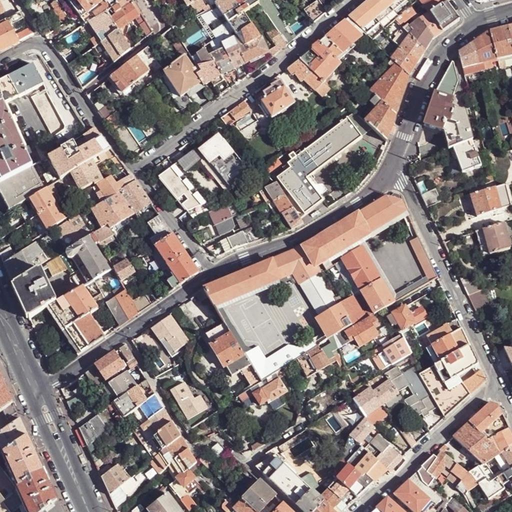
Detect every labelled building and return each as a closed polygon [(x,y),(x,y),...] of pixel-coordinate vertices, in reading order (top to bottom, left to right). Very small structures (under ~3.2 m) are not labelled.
[(89,13),(78,0),(67,0),(82,19),(89,13)] [(105,0),(78,0),(89,13),(105,0)] [(132,3),(130,1),(128,2),(125,0),(123,0),(120,4),(130,21),(136,18),(140,16),(139,15),(132,3)] [(189,7),(183,0),(179,0),(185,9),(189,7)] [(201,0),(199,0),(191,5),(196,14),(203,10),(205,13),(211,8),(209,4),(206,6),(201,0)] [(234,0),(221,0),(217,3),(229,23),(244,13),(234,0)] [(255,0),(234,0),(244,13),(258,4),(257,1),(255,0)] [(258,0),(257,1),(258,4),(266,15),(275,27),(279,33),(288,45),(295,40),(278,17),(281,16),(269,0),(258,0)] [(317,0),(304,9),(315,24),(327,13),(317,0)] [(370,0),(349,19),(364,34),(372,41),(375,39),(383,32),(395,21),(412,7),(413,6),(409,1),(407,0),(370,0)] [(425,7),(420,0),(417,3),(413,6),(412,7),(417,14),(422,9),(425,7)] [(447,2),(445,0),(420,0),(425,7),(426,8),(429,12),(430,14),(447,2)] [(115,7),(111,1),(95,13),(95,14),(98,18),(99,17),(109,11),(115,7)] [(134,1),(132,3),(139,15),(142,14),(134,1)] [(460,20),(447,2),(430,14),(429,12),(420,19),(434,39),(438,36),(449,27),(460,20)] [(115,7),(109,11),(119,29),(123,27),(131,22),(130,21),(120,4),(119,5),(115,7)] [(399,25),(401,27),(415,16),(417,14),(412,7),(395,21),(399,25)] [(71,21),(62,8),(56,11),(65,25),(71,21)] [(22,12),(22,11),(18,13),(7,19),(9,23),(10,25),(20,20),(24,17),(22,13),(22,12)] [(119,29),(109,11),(99,17),(98,18),(105,31),(110,38),(115,34),(120,30),(119,29)] [(214,11),(203,18),(208,26),(219,18),(214,11)] [(244,13),(229,23),(234,31),(235,32),(241,42),(244,47),(261,39),(244,13)] [(147,23),(142,14),(139,15),(140,16),(136,18),(148,37),(149,35),(150,35),(153,32),(150,28),(147,23)] [(30,27),(24,17),(20,20),(25,29),(30,27)] [(364,34),(349,19),(330,35),(319,44),(335,60),(344,52),(361,37),(361,36),(364,34)] [(429,46),(434,39),(420,19),(419,21),(406,32),(410,36),(426,51),(429,46)] [(306,23),(310,28),(315,24),(311,20),(306,23)] [(399,25),(395,21),(383,32),(387,35),(399,25)] [(10,25),(9,23),(0,27),(0,47),(2,52),(20,42),(16,34),(10,25)] [(213,46),(205,50),(208,58),(210,58),(210,57),(222,51),(225,49),(223,45),(234,39),(232,34),(235,32),(234,31),(229,23),(214,33),(218,39),(212,43),(213,46)] [(34,34),(30,27),(25,29),(16,34),(20,42),(34,34)] [(275,27),(267,33),(276,47),(268,51),(270,54),(269,54),(272,58),(288,45),(279,33),(275,27)] [(403,28),(402,27),(396,34),(405,41),(410,36),(406,32),(404,30),(403,28)] [(499,29),(489,32),(497,60),(511,56),(511,43),(508,27),(499,29)] [(52,33),(49,28),(43,32),(47,37),(52,33)] [(120,30),(115,34),(127,54),(132,50),(128,43),(123,35),(120,30)] [(105,31),(99,35),(102,43),(103,42),(110,38),(105,31)] [(458,54),(463,68),(497,60),(489,32),(476,41),(472,44),(458,54)] [(393,35),(394,37),(392,40),(395,42),(396,43),(397,44),(401,48),(405,41),(396,34),(394,33),(393,35)] [(115,34),(110,38),(122,58),(127,54),(115,34)] [(102,43),(99,35),(91,41),(95,48),(102,43)] [(142,42),(143,41),(140,37),(139,35),(128,43),(132,50),(142,42)] [(422,57),(426,51),(410,36),(405,41),(401,48),(418,64),(422,57)] [(103,42),(102,43),(115,63),(122,58),(110,38),(103,42)] [(269,54),(270,54),(268,51),(262,38),(261,39),(244,47),(239,49),(246,65),(269,54)] [(236,44),(234,39),(223,45),(225,49),(235,70),(246,65),(239,49),(236,44)] [(375,39),(372,41),(378,47),(380,44),(375,39)] [(181,42),(175,47),(183,59),(186,57),(189,54),(181,42)] [(397,44),(396,43),(392,48),(397,53),(401,48),(397,44)] [(319,44),(300,60),(325,83),(341,65),(338,62),(335,60),(319,44)] [(413,72),(418,64),(401,48),(397,53),(392,59),(392,60),(397,65),(410,77),(413,72)] [(222,51),(210,57),(210,58),(222,76),(229,73),(235,70),(225,49),(222,51)] [(205,50),(193,58),(200,68),(195,70),(203,84),(204,87),(212,83),(222,76),(210,58),(208,58),(205,50)] [(344,57),(344,52),(335,60),(338,62),(344,57)] [(137,57),(118,73),(130,89),(150,73),(139,60),(138,58),(137,57)] [(183,59),(166,73),(164,74),(180,98),(181,99),(203,84),(195,70),(186,57),(183,59)] [(88,68),(81,58),(72,64),(69,67),(76,77),(88,68)] [(162,68),(155,60),(153,61),(150,64),(157,72),(162,68)] [(325,83),(300,60),(288,69),(294,76),(293,76),(293,77),(296,75),(302,82),(302,83),(302,84),(306,81),(324,99),(325,98),(325,97),(332,89),(325,83)] [(499,67),(497,60),(463,68),(465,76),(499,67)] [(458,82),(453,63),(452,62),(449,69),(434,94),(451,101),(458,82)] [(0,184),(30,169),(32,168),(33,167),(28,155),(27,155),(5,106),(20,97),(44,84),(33,65),(0,83),(0,184)] [(104,65),(98,70),(102,75),(108,69),(104,65)] [(410,77),(397,65),(393,68),(370,92),(377,98),(383,104),(397,116),(398,111),(404,95),(406,89),(410,77)] [(130,89),(118,73),(111,79),(124,94),(130,89)] [(229,73),(222,76),(226,83),(231,89),(237,84),(229,73)] [(180,98),(164,74),(159,79),(174,102),(180,98)] [(226,83),(222,76),(212,83),(216,89),(226,83)] [(273,119),(296,105),(281,82),(272,87),(273,89),(265,94),(266,97),(268,100),(264,102),(262,103),(273,119)] [(46,88),(44,84),(20,97),(8,105),(13,116),(14,115),(17,122),(16,122),(27,147),(29,146),(32,153),(28,155),(33,167),(42,162),(36,148),(44,145),(54,138),(32,97),(30,95),(36,92),(39,91),(40,93),(45,90),(46,88)] [(66,126),(47,92),(41,95),(40,93),(38,94),(32,97),(54,138),(65,129),(66,126)] [(140,94),(128,104),(131,108),(144,98),(140,94)] [(432,101),(424,125),(439,131),(444,132),(448,150),(453,148),(472,142),(465,113),(449,108),(451,101),(434,94),(432,101)] [(383,104),(377,98),(371,105),(377,110),(383,104)] [(101,102),(94,107),(99,114),(106,109),(101,102)] [(252,115),(243,103),(222,119),(229,128),(237,121),(252,115)] [(393,127),(397,116),(383,104),(377,110),(366,122),(374,130),(388,143),(393,127)] [(8,105),(5,106),(27,155),(28,155),(32,153),(29,146),(27,147),(16,122),(17,122),(14,115),(13,116),(8,105)] [(117,113),(111,105),(106,109),(99,114),(104,123),(115,113),(117,113)] [(117,113),(106,122),(114,132),(118,129),(113,123),(120,117),(117,113)] [(356,113),(348,119),(363,138),(374,130),(366,122),(363,119),(360,117),(356,113)] [(319,171),(363,138),(348,119),(347,120),(348,120),(343,124),(342,122),(340,124),(341,125),(306,151),(305,152),(319,171)] [(110,149),(96,129),(89,133),(87,135),(91,141),(93,140),(95,142),(104,154),(110,149)] [(85,136),(74,143),(79,152),(90,145),(85,136)] [(218,136),(200,151),(198,149),(160,178),(194,220),(211,215),(210,213),(213,212),(183,175),(201,159),(225,190),(247,171),(229,147),(228,148),(218,136)] [(104,154),(95,142),(90,145),(79,152),(74,143),(62,150),(61,152),(49,159),(57,173),(61,181),(74,173),(86,165),(93,160),(104,154)] [(472,142),(453,148),(454,151),(457,160),(462,174),(481,167),(472,142)] [(44,145),(36,148),(42,162),(48,159),(44,145)] [(498,146),(485,150),(486,155),(493,154),(499,153),(498,146)] [(319,171),(305,152),(283,169),(286,173),(291,169),(312,198),(318,194),(308,179),(319,171)] [(493,154),(486,155),(488,162),(494,161),(493,154)] [(57,173),(49,159),(48,159),(42,162),(41,163),(47,174),(44,176),(47,183),(51,181),(54,186),(61,181),(57,173)] [(93,160),(86,165),(95,184),(103,179),(93,160)] [(86,165),(74,173),(83,191),(95,184),(86,165)] [(30,200),(45,191),(32,168),(30,169),(0,184),(0,193),(10,213),(30,200)] [(323,201),(318,194),(312,198),(291,169),(286,173),(278,179),(298,209),(304,204),(309,212),(325,201),(324,200),(323,201)] [(112,178),(121,192),(126,189),(127,188),(122,180),(119,182),(115,176),(112,178)] [(112,178),(99,185),(109,200),(121,192),(112,178)] [(152,204),(136,182),(135,183),(126,189),(121,192),(136,214),(152,204)] [(275,185),(266,189),(274,202),(285,197),(282,191),(277,184),(275,185)] [(511,202),(507,185),(495,189),(502,210),(511,207),(511,202)] [(53,186),(47,190),(53,199),(58,195),(53,186)] [(470,196),(477,218),(502,210),(495,189),(495,188),(470,196)] [(266,189),(260,192),(268,205),(274,202),(266,189)] [(53,199),(47,190),(45,191),(30,200),(35,210),(39,216),(57,205),(53,199)] [(441,202),(435,190),(428,193),(421,196),(427,208),(441,202)] [(92,211),(102,230),(110,225),(112,230),(136,215),(136,214),(121,192),(109,200),(92,211)] [(58,195),(53,199),(57,205),(62,201),(58,195)] [(294,209),(285,197),(274,202),(280,212),(282,214),(294,209)] [(358,215),(370,233),(401,214),(406,211),(401,202),(387,197),(358,215)] [(309,212),(304,204),(298,209),(303,217),(309,212)] [(60,211),(57,205),(39,216),(48,231),(65,220),(60,211)] [(213,212),(210,213),(211,215),(217,226),(218,226),(233,219),(234,218),(228,206),(213,212)] [(66,208),(60,211),(65,220),(68,218),(71,216),(66,208)] [(294,209),(282,214),(286,220),(292,231),(303,225),(300,219),(294,209)] [(35,210),(27,215),(31,221),(39,216),(35,210)] [(406,211),(401,214),(403,219),(413,240),(415,243),(420,241),(406,211)] [(83,217),(81,214),(70,221),(56,231),(63,240),(70,235),(75,244),(79,242),(89,235),(80,219),(83,217)] [(286,220),(282,214),(276,217),(280,223),(286,220)] [(357,241),(360,246),(364,243),(403,219),(401,214),(370,233),(357,241)] [(249,215),(237,220),(241,229),(246,227),(243,223),(246,222),(246,221),(251,218),(249,215)] [(303,248),(316,267),(316,266),(322,263),(328,259),(357,241),(370,233),(358,215),(303,248)] [(39,216),(31,221),(40,236),(48,231),(39,216)] [(168,228),(160,217),(148,224),(157,236),(168,228)] [(233,219),(218,226),(223,236),(233,231),(235,227),(233,219)] [(286,220),(280,223),(286,233),(292,231),(286,220)] [(94,235),(98,242),(104,238),(113,233),(112,230),(110,225),(102,230),(95,234),(94,235)] [(489,255),(510,249),(507,237),(504,228),(503,225),(502,225),(495,227),(483,231),(489,255)] [(173,235),(168,228),(157,236),(151,241),(155,247),(173,235)] [(482,257),(489,255),(483,231),(475,233),(482,257)] [(247,239),(244,232),(236,235),(228,239),(233,251),(241,247),(249,245),(248,241),(247,239)] [(94,235),(90,237),(95,245),(99,243),(98,242),(94,235)] [(176,240),(173,235),(155,247),(157,250),(165,261),(168,266),(186,254),(183,250),(176,240)] [(111,272),(107,265),(95,245),(90,237),(80,244),(67,252),(79,271),(80,273),(84,279),(88,286),(106,275),(111,272)] [(107,243),(104,238),(98,242),(99,243),(101,247),(107,243)] [(233,251),(228,239),(221,243),(227,254),(233,251)] [(427,277),(430,276),(415,243),(413,240),(410,241),(427,277)] [(357,241),(328,259),(331,263),(360,246),(357,241)] [(420,241),(415,243),(430,276),(433,281),(438,278),(420,241)] [(39,242),(26,251),(35,270),(49,260),(50,260),(39,242)] [(364,243),(360,246),(362,249),(395,303),(396,295),(364,243)] [(1,254),(4,261),(19,251),(14,245),(1,254)] [(303,248),(272,261),(280,279),(293,274),(298,282),(300,285),(321,273),(316,266),(316,267),(303,248)] [(362,249),(342,260),(360,291),(371,309),(375,315),(395,303),(362,249)] [(165,261),(157,250),(152,253),(160,264),(165,261)] [(26,251),(22,254),(29,268),(31,267),(33,271),(35,270),(26,251)] [(79,271),(67,252),(62,255),(69,270),(72,276),(79,271)] [(6,265),(14,284),(31,272),(29,268),(22,254),(6,265)] [(199,274),(186,254),(168,266),(171,271),(173,274),(176,278),(182,286),(199,274)] [(69,270),(62,255),(54,261),(60,274),(69,270)] [(328,259),(322,263),(327,271),(333,267),(332,266),(331,263),(328,259)] [(342,260),(335,264),(336,266),(354,295),(360,291),(342,260)] [(54,277),(60,274),(54,261),(52,261),(50,262),(47,264),(49,269),(54,277)] [(122,283),(136,273),(135,271),(129,261),(128,262),(114,269),(118,275),(122,283)] [(272,261),(204,290),(209,297),(215,307),(275,281),(280,279),(272,261)] [(47,264),(39,270),(40,273),(49,269),(47,264)] [(171,271),(168,266),(162,270),(165,275),(171,271)] [(118,275),(114,269),(111,272),(106,275),(109,280),(118,275)] [(15,286),(31,320),(51,308),(55,305),(49,291),(52,289),(49,283),(46,284),(40,273),(39,270),(15,286)] [(84,279),(80,273),(72,279),(70,280),(72,286),(81,281),(84,279)] [(321,273),(300,285),(319,316),(339,304),(321,273)] [(277,286),(291,281),(294,285),(298,282),(293,274),(280,279),(275,281),(277,286)] [(433,281),(430,276),(427,277),(396,295),(395,303),(433,281)] [(466,277),(460,279),(464,287),(470,285),(469,283),(466,277)] [(182,286),(176,278),(174,279),(169,282),(175,291),(182,286)] [(468,296),(482,290),(478,280),(469,283),(470,285),(464,287),(468,296)] [(85,288),(81,281),(72,286),(68,288),(70,296),(83,288),(85,288)] [(215,307),(217,311),(222,309),(277,286),(275,281),(215,307)] [(127,290),(125,287),(115,291),(117,297),(127,290)] [(51,308),(67,331),(89,316),(98,310),(83,288),(70,296),(64,300),(55,305),(51,308)] [(131,321),(141,314),(135,304),(133,300),(127,290),(117,297),(131,321)] [(209,297),(204,290),(186,303),(191,310),(193,308),(194,308),(209,297)] [(468,296),(475,310),(489,304),(482,290),(468,296)] [(145,297),(143,294),(133,300),(135,304),(145,297)] [(339,304),(353,326),(367,318),(364,313),(354,295),(339,304)] [(122,327),(131,321),(117,297),(107,304),(122,327)] [(141,314),(151,307),(148,302),(146,297),(145,297),(135,304),(141,314)] [(353,326),(339,304),(319,316),(333,339),(334,338),(336,337),(353,326)] [(451,306),(446,309),(449,315),(454,312),(451,306)] [(388,318),(393,326),(397,324),(402,332),(413,326),(427,317),(422,309),(413,314),(408,313),(405,307),(388,318)] [(67,331),(51,308),(47,310),(63,333),(67,331)] [(251,366),(261,383),(266,380),(264,376),(271,371),(268,367),(291,352),(297,361),(299,360),(303,357),(309,354),(317,349),(312,340),(299,348),(290,346),(266,360),(258,347),(253,351),(244,346),(222,309),(217,311),(224,323),(231,334),(244,355),(245,356),(251,366)] [(364,313),(367,318),(368,317),(373,314),(374,315),(375,315),(371,309),(364,313)] [(182,347),(190,342),(169,315),(151,328),(160,342),(164,338),(173,350),(168,353),(172,358),(176,355),(181,352),(179,349),(182,347)] [(89,316),(67,331),(83,354),(105,339),(89,316)] [(353,326),(336,337),(341,344),(343,348),(352,343),(356,340),(360,346),(361,348),(379,336),(373,329),(378,325),(373,317),(368,320),(367,318),(353,326)] [(462,329),(458,320),(424,340),(425,341),(421,343),(425,350),(427,349),(433,346),(447,338),(462,329)] [(206,334),(212,345),(231,334),(224,323),(206,334)] [(413,326),(402,332),(398,334),(399,337),(400,337),(413,329),(414,328),(413,326)] [(470,346),(462,329),(447,338),(433,346),(442,362),(470,346)] [(72,346),(79,357),(83,354),(67,331),(63,333),(68,341),(68,342),(68,343),(69,343),(69,344),(69,345),(70,345),(70,346),(71,346),(72,346)] [(226,367),(245,356),(244,355),(231,334),(212,345),(211,346),(225,368),(226,367)] [(412,354),(404,339),(402,340),(400,337),(399,337),(394,340),(384,346),(387,350),(385,352),(392,365),(393,366),(412,354)] [(168,353),(173,350),(164,338),(160,342),(168,353)] [(343,371),(346,369),(338,346),(334,338),(333,339),(330,340),(333,346),(323,351),(321,347),(317,349),(309,354),(319,372),(325,381),(343,371)] [(360,346),(356,340),(352,343),(356,349),(360,346)] [(125,346),(119,350),(120,352),(121,353),(128,363),(132,369),(133,369),(137,366),(125,346)] [(392,365),(385,352),(387,350),(384,346),(371,354),(382,372),(392,365)] [(433,346),(427,349),(436,366),(442,362),(433,346)] [(470,346),(442,362),(452,379),(458,376),(472,368),(479,364),(470,346)] [(291,352),(268,367),(271,371),(264,376),(266,380),(277,374),(297,361),(291,352)] [(96,366),(89,371),(85,374),(98,393),(102,391),(105,388),(102,384),(106,382),(124,369),(115,356),(114,354),(96,366)] [(309,378),(319,372),(309,354),(303,357),(299,360),(309,378)] [(245,356),(226,367),(232,377),(242,372),(251,366),(245,356)] [(452,379),(442,362),(436,366),(420,375),(430,392),(452,379)] [(479,364),(472,368),(475,373),(482,370),(479,364)] [(252,389),(261,383),(251,366),(242,372),(252,389)] [(397,367),(385,374),(390,381),(401,396),(412,388),(403,375),(397,367)] [(406,403),(418,418),(424,414),(430,411),(439,407),(430,392),(420,375),(416,367),(403,375),(412,388),(415,392),(417,394),(408,401),(406,403)] [(439,407),(445,418),(466,399),(486,380),(482,370),(475,373),(462,383),(458,376),(452,379),(430,392),(439,407)] [(137,388),(127,373),(109,386),(105,388),(115,404),(137,388)] [(385,374),(369,383),(372,388),(374,392),(390,381),(385,374)] [(277,375),(264,383),(265,385),(259,389),(258,387),(251,391),(254,396),(280,379),(277,375)] [(0,412),(13,404),(7,391),(0,376),(0,412)] [(139,380),(142,385),(147,381),(144,377),(139,380)] [(287,392),(280,379),(254,396),(260,406),(267,402),(269,404),(287,392)] [(390,381),(374,392),(383,406),(384,408),(386,407),(401,396),(390,381)] [(189,420),(208,408),(200,396),(194,399),(184,383),(171,391),(189,420)] [(142,385),(137,388),(146,402),(152,398),(150,394),(153,392),(151,388),(146,392),(144,389),(142,385)] [(355,391),(359,397),(366,392),(363,387),(355,391)] [(115,404),(105,388),(102,391),(98,393),(108,409),(115,404)] [(115,404),(125,418),(132,412),(146,402),(137,388),(115,404)] [(384,408),(383,406),(374,392),(372,388),(366,392),(359,397),(354,401),(366,418),(373,427),(374,427),(389,415),(384,408)] [(401,396),(403,400),(406,398),(415,392),(412,388),(401,396)] [(239,398),(243,402),(254,396),(251,391),(250,390),(239,398)] [(88,401),(83,395),(67,403),(71,412),(88,401)] [(163,409),(155,395),(152,398),(146,402),(132,412),(141,426),(163,409)] [(386,407),(390,411),(404,401),(406,403),(408,401),(406,398),(403,400),(401,396),(386,407)] [(510,431),(498,406),(491,403),(480,413),(469,423),(488,441),(510,431)] [(79,429),(87,447),(91,444),(108,431),(118,423),(125,418),(115,404),(108,409),(97,416),(79,429)] [(141,426),(151,440),(172,424),(163,409),(141,426)] [(235,434),(247,427),(240,415),(229,422),(235,434)] [(28,435),(20,418),(0,432),(0,442),(4,452),(5,451),(28,435)] [(350,437),(360,445),(373,432),(376,428),(374,427),(373,427),(365,420),(360,426),(354,432),(350,437)] [(453,438),(482,466),(495,457),(500,454),(488,441),(469,423),(462,430),(453,438)] [(151,440),(160,454),(180,438),(172,424),(151,440)] [(151,440),(141,426),(134,432),(133,432),(143,446),(151,440)] [(125,433),(128,437),(133,432),(134,432),(131,428),(125,433)] [(403,435),(412,448),(417,444),(408,431),(403,435)] [(511,446),(511,435),(510,431),(488,441),(500,454),(501,453),(511,446)] [(43,468),(28,435),(5,451),(10,463),(20,487),(43,468)] [(381,476),(388,470),(377,460),(372,456),(365,450),(360,445),(350,437),(350,436),(341,460),(344,463),(348,466),(363,478),(365,476),(373,483),(381,476)] [(377,436),(365,450),(372,456),(375,452),(377,453),(380,451),(383,454),(390,446),(377,436)] [(160,454),(169,466),(188,450),(180,438),(160,454)] [(143,446),(153,460),(155,459),(160,454),(151,440),(143,446)] [(253,445),(257,450),(263,446),(260,441),(253,445)] [(219,443),(209,452),(219,461),(228,452),(219,443)] [(391,473),(403,458),(402,457),(390,446),(383,454),(377,460),(388,470),(391,473)] [(511,446),(501,453),(505,460),(511,470),(511,469),(511,446)] [(169,466),(177,479),(187,471),(187,472),(191,469),(190,469),(196,464),(196,463),(188,450),(169,466)] [(442,453),(439,450),(438,451),(440,453),(437,458),(435,455),(430,460),(421,468),(422,468),(418,473),(419,473),(423,483),(430,490),(441,474),(447,479),(452,472),(457,465),(442,453)] [(91,456),(94,463),(100,458),(101,457),(97,452),(91,456)] [(505,460),(501,453),(500,454),(495,457),(499,464),(505,460)] [(160,454),(155,459),(163,471),(169,466),(160,454)] [(279,465),(267,454),(252,463),(264,475),(279,465)] [(210,470),(215,465),(207,457),(204,456),(199,460),(210,470)] [(103,464),(103,462),(100,458),(94,463),(97,469),(103,464)] [(153,460),(150,463),(159,475),(163,471),(155,459),(153,460)] [(505,460),(499,464),(505,473),(511,470),(505,460)] [(20,487),(10,463),(3,468),(18,489),(18,488),(20,487)] [(3,468),(0,464),(0,494),(4,500),(14,492),(18,489),(3,468)] [(462,481),(468,475),(457,465),(452,472),(462,481)] [(101,478),(112,470),(110,467),(107,466),(98,473),(101,478)] [(338,475),(336,478),(350,491),(358,497),(366,489),(373,483),(365,476),(363,478),(348,466),(338,475)] [(128,481),(117,467),(112,470),(101,478),(109,496),(120,487),(128,481)] [(470,474),(477,486),(478,486),(487,479),(479,467),(470,474)] [(51,486),(43,468),(20,487),(18,488),(29,511),(44,511),(58,501),(55,495),(51,486)] [(205,483),(191,469),(187,472),(187,471),(177,479),(171,486),(182,501),(188,496),(205,483)] [(511,469),(511,470),(505,473),(500,477),(498,478),(504,486),(509,483),(511,487),(511,469)] [(447,479),(446,480),(457,488),(462,481),(452,472),(447,479)] [(412,511),(430,511),(441,499),(444,502),(436,511),(437,511),(443,511),(445,510),(445,507),(449,501),(438,491),(435,495),(430,490),(423,483),(419,473),(418,473),(394,495),(412,511)] [(497,473),(487,479),(489,484),(498,478),(500,477),(497,473)] [(456,488),(463,494),(465,498),(467,497),(470,495),(468,492),(477,486),(470,474),(468,475),(462,481),(457,488),(456,488)] [(341,500),(350,491),(336,478),(334,477),(323,484),(341,500)] [(498,478),(489,484),(487,479),(478,486),(487,501),(488,502),(506,490),(504,486),(498,478)] [(242,501),(254,511),(260,511),(267,505),(270,501),(275,496),(260,482),(242,501)] [(323,484),(311,492),(324,504),(332,510),(336,506),(341,500),(323,484)] [(120,487),(109,496),(115,510),(126,500),(127,495),(120,487)] [(358,497),(350,491),(341,500),(348,506),(353,501),(358,497)] [(24,511),(23,510),(14,492),(4,500),(2,502),(9,511),(24,511)] [(315,511),(324,504),(311,492),(297,506),(303,511),(315,511)] [(148,510),(148,511),(178,511),(180,511),(176,506),(168,495),(148,510)] [(470,495),(467,497),(474,509),(478,506),(470,495)] [(189,511),(196,506),(188,496),(182,501),(180,502),(184,507),(188,511),(189,511)] [(372,511),(404,511),(388,498),(372,511)] [(62,511),(58,501),(44,511),(62,511)] [(235,511),(254,511),(242,501),(233,510),(235,511)] [(467,511),(455,501),(454,501),(449,506),(455,511),(467,511)] [(478,506),(480,511),(488,511),(492,509),(488,502),(487,501),(478,506)] [(227,511),(232,508),(226,502),(222,506),(223,510),(225,511),(227,511)] [(270,511),(276,507),(272,503),(269,507),(267,505),(260,511),(270,511)] [(274,511),(291,511),(283,503),(274,511)]
